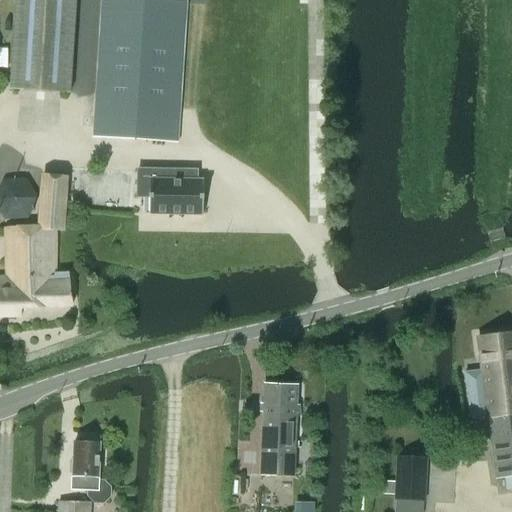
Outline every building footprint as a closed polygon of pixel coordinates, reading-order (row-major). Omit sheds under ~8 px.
[(70,94),(74,0),(14,0),(10,91),(70,94)] [(177,143),(185,1),(170,0),(100,0),(94,137),(177,143)] [(150,213),(202,214),(202,180),(196,180),(197,170),(138,168),(137,196),(150,196),(150,213)] [(29,227),(31,307),(72,306),(71,273),(58,272),(57,231),(64,231),(69,177),(44,176),(41,228),(29,227)] [(0,277),(0,316),(21,316),(21,307),(31,307),(29,227),(30,221),(17,221),(17,229),(6,228),(7,278),(0,277)] [(511,333),(479,338),(483,372),(465,374),(470,409),(487,407),(496,480),(505,479),(506,491),(511,490),(511,333)] [(298,386),(265,384),(261,475),(293,476),(298,386)] [(72,490),(88,491),(88,497),(94,504),(103,504),(111,498),(111,489),(105,482),(99,481),(101,444),(89,444),(89,441),(78,441),(78,444),(74,443),(73,462),(71,462),(70,474),(73,474),(72,490)] [(397,457),(394,500),(396,500),(395,511),(422,511),(424,501),(425,501),(428,459),(397,457)] [(59,502),(59,511),(89,511),(90,503),(59,502)]
